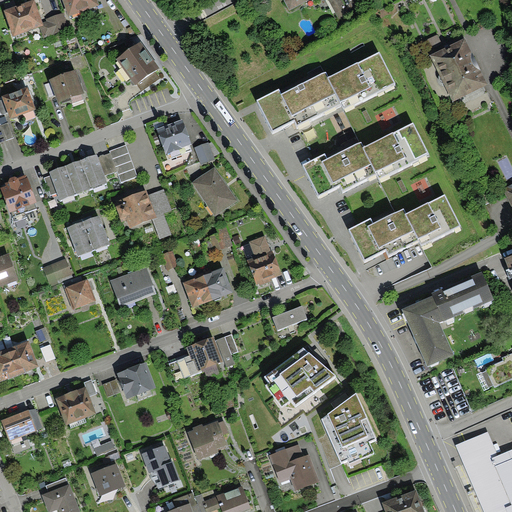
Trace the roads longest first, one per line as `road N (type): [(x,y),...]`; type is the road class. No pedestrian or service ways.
road 1 (residential): [(333,272),(0,402)]
road 2 (primary): [(333,272),(204,95)]
road 3 (residential): [(204,95),(0,172)]
road 4 (primary): [(425,441),(377,339),(333,272)]
road 5 (residential): [(438,469),(325,511)]
